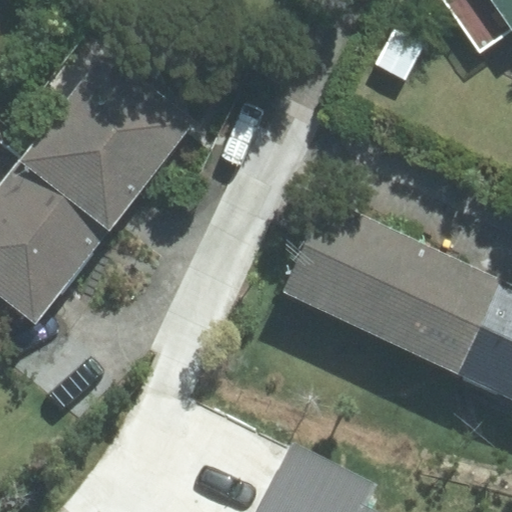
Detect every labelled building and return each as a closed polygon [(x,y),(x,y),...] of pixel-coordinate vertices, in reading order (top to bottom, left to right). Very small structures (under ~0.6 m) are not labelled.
[(511,0),(499,0),(511,18),(511,0)] [(435,39),(400,18),(376,61),(411,81),(435,39)] [(0,287),(44,322),(66,295),(118,229),(204,121),(114,51),(33,153),(30,151),(23,160),(18,156),(8,169),(4,166),(0,171),(0,287)] [(511,389),(511,281),(329,196),(286,284),(511,389)] [(485,511),(351,480),(343,511),(485,511)]
